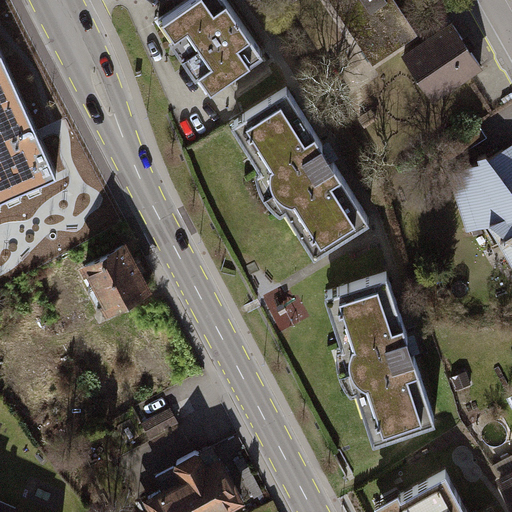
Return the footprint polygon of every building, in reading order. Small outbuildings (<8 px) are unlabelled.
[(235,0),(204,0),(162,27),(213,106),(277,64),(235,0)] [(330,0),(378,71),(424,40),(401,5),(408,0),(330,0)] [(462,28),(408,61),(437,108),(491,75),(462,28)] [(0,53),(0,201),(55,176),(0,53)] [(298,90),(239,126),(323,263),(382,227),(298,90)] [(373,114),(362,121),(370,134),(381,127),(373,114)] [(492,143),(484,131),(459,148),(467,160),(492,143)] [(511,155),(501,165),(487,169),(454,177),(470,236),(498,231),(511,255),(511,155)] [(141,242),(88,269),(114,319),(166,293),(141,242)] [(399,277),(330,298),(378,450),(447,429),(399,277)] [(54,326),(8,348),(27,388),(73,367),(54,326)] [(168,495),(153,503),(157,511),(252,511),(257,510),(226,446),(160,479),(168,495)] [(398,491),(376,503),(380,511),(467,511),(447,473),(401,498),(398,491)] [(511,473),(499,481),(511,505),(511,473)]
